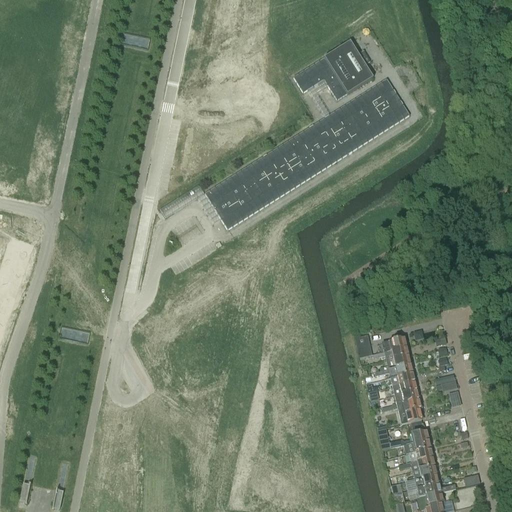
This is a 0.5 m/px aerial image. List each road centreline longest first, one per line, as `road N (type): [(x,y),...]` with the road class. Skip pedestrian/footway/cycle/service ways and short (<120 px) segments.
road 1 (residential): [(217,511),(263,236),(419,129)]
road 2 (residential): [(53,215),(6,376),(0,432)]
road 3 (residential): [(94,0),(53,215)]
road 4 (unclassified): [(155,511),(156,439),(121,354),(127,317)]
road 5 (residential): [(446,326),(492,511)]
road 6 (unknown): [(124,329),(155,272),(206,230)]
